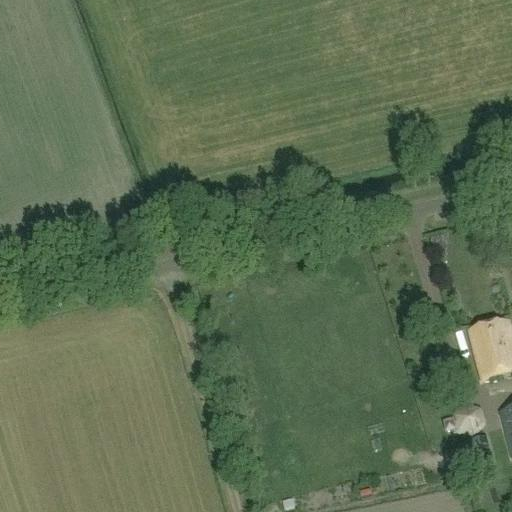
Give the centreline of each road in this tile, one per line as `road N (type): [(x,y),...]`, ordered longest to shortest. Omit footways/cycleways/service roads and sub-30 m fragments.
road 1 (unclassified): [(0,299),(511,184)]
road 2 (unknown): [(168,260),(238,511)]
